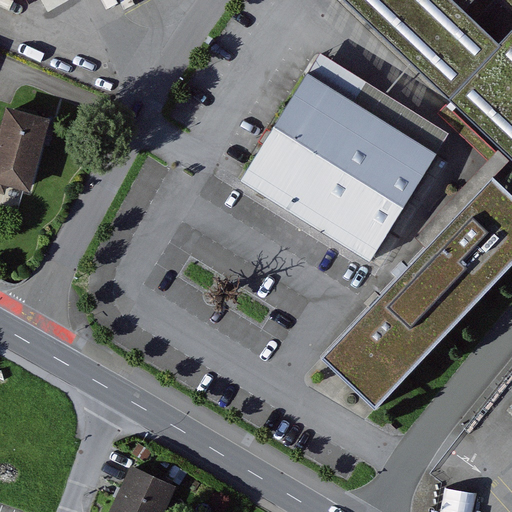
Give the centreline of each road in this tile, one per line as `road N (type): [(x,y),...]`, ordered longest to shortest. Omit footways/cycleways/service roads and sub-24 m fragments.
road 1 (unclassified): [(18,336),(220,0)]
road 2 (tertiary): [(317,511),(117,393)]
road 3 (unclassified): [(379,511),(425,432),(511,324)]
road 4 (residential): [(71,511),(117,393)]
